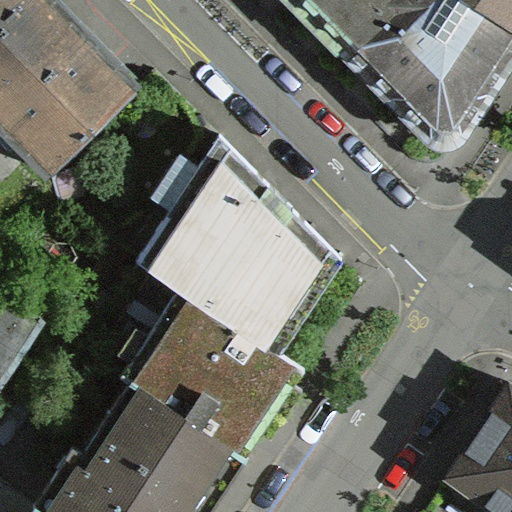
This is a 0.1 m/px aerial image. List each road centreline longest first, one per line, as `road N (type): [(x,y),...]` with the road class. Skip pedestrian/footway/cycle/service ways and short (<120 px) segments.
road 1 (residential): [(469,278),(381,212),(174,0)]
road 2 (unclassified): [(318,511),(469,278)]
